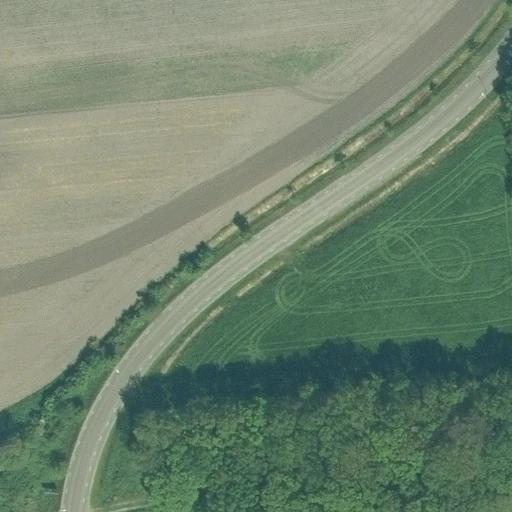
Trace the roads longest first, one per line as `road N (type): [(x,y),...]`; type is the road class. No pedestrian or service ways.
road 1 (secondary): [(511,46),(424,132),(252,250),(176,313),(94,426),(71,511)]
road 2 (track): [(149,511),(202,494),(511,466)]
